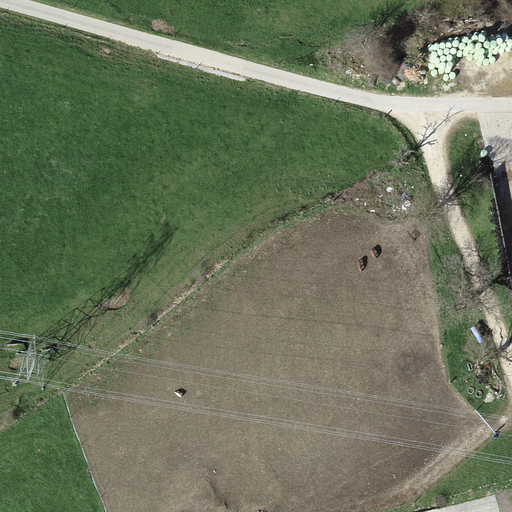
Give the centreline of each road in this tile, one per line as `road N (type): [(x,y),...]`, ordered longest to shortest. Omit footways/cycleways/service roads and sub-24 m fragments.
road 1 (track): [(511,120),(411,108),(230,67),(2,0)]
road 2 (track): [(411,108),(448,200),(494,383),(485,409),(416,486),(336,511)]
